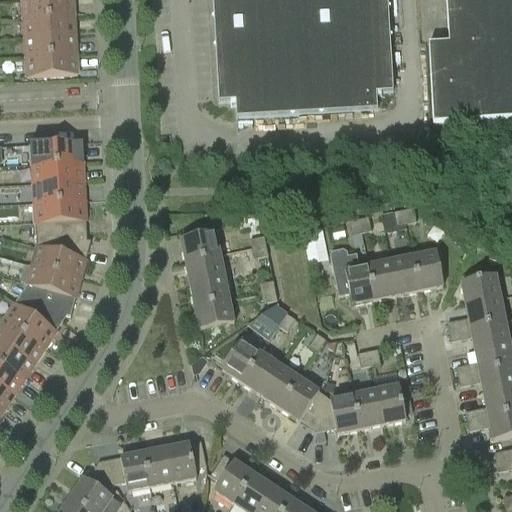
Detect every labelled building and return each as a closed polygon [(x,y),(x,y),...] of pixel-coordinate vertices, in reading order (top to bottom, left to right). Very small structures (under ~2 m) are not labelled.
[(391,95),(391,86),(385,0),(211,0),(217,105),(229,104),(229,109),(234,109),(235,121),(376,113),(375,101),(379,100),(379,96),(391,95)] [(511,0),(444,0),(447,47),(427,47),(431,127),(511,122),(511,0)] [(75,20),(73,1),(22,4),(23,23),(75,20)] [(25,42),(76,39),(75,20),(23,23),(25,42)] [(77,59),(76,39),(25,42),(26,62),(77,59)] [(26,62),(27,82),(78,79),(77,59),(26,62)] [(82,166),(81,146),(31,149),(32,169),(82,166)] [(33,189),(83,186),(82,166),(32,169),(33,189)] [(34,208),(84,205),(83,186),(33,189),(34,208)] [(34,208),(35,228),(63,226),(64,238),(84,237),(86,237),(84,205),(34,208)] [(413,212),(403,214),(406,228),(415,226),(413,212)] [(403,214),(393,216),(396,230),(406,228),(403,214)] [(368,221),(358,223),(361,237),(371,235),(368,221)] [(358,223),(348,225),(351,239),(361,237),(358,223)] [(36,251),(85,263),(90,245),(85,243),(84,237),(64,238),(63,226),(35,228),(36,251)] [(330,230),(330,232),(332,243),(343,241),(340,228),(330,230)] [(185,266),(220,259),(216,237),(181,244),(185,266)] [(249,243),(251,253),(265,250),(263,240),(249,243)] [(267,260),(265,250),(251,253),(253,263),(267,260)] [(80,282),(85,263),(36,251),(31,269),(80,282)] [(332,256),(330,260),(330,264),(338,302),(350,299),(352,310),(375,306),(368,270),(359,272),(356,258),(348,260),(347,256),(343,254),(332,256)] [(436,256),(412,261),(420,296),(443,291),(436,256)] [(220,259),(185,266),(190,289),(225,282),(220,259)] [(412,261),(390,266),(397,301),(420,296),(412,261)] [(390,266),(368,270),(375,306),(397,301),(390,266)] [(31,269),(27,288),(75,302),(80,282),(31,269)] [(461,287),(465,311),(501,304),(496,280),(484,283),(482,273),(468,276),(470,285),(461,287)] [(225,282),(190,289),(194,311),(229,304),(225,282)] [(258,288),(261,298),(275,295),(273,285),(258,288)] [(27,288),(14,307),(37,323),(44,313),(61,324),(64,319),(70,320),(75,302),(27,288)] [(276,304),(275,295),(261,298),(262,307),(276,304)] [(234,328),(229,304),(194,311),(199,335),(234,328)] [(505,326),(501,304),(465,311),(470,333),(505,326)] [(3,324),(46,352),(57,336),(56,335),(63,325),(61,324),(44,313),(37,323),(14,307),(3,324)] [(275,310),(248,328),(270,344),(279,330),(286,318),(275,310)] [(295,324),(286,318),(279,330),(287,336),(295,324)] [(447,326),(449,337),(463,334),(461,323),(447,326)] [(0,328),(0,344),(35,368),(46,352),(3,324),(0,328)] [(474,355),(510,348),(505,326),(470,333),(474,355)] [(463,334),(449,337),(451,346),(465,343),(463,334)] [(325,343),(316,338),(308,350),(317,355),(325,343)] [(0,367),(24,384),(35,368),(0,344),(0,367)] [(221,375),(240,388),(260,358),(241,345),(221,375)] [(511,370),(511,360),(510,348),(474,355),(479,377),(511,370)] [(377,354),(367,356),(370,370),(380,368),(377,354)] [(367,356),(357,357),(360,372),(370,370),(367,356)] [(279,370),(260,358),(240,388),(259,401),(279,370)] [(0,390),(14,400),(24,384),(0,367),(0,390)] [(456,371),(458,381),(472,379),(470,368),(456,371)] [(278,413),(299,383),(279,370),(259,401),(278,413)] [(483,399),(511,393),(511,370),(479,377),(483,399)] [(472,379),(458,381),(460,391),(474,388),(472,379)] [(319,396),(299,383),(278,413),(298,427),(299,426),(315,437),(320,410),(313,405),(319,396)] [(0,414),(3,416),(14,400),(0,390),(0,414)] [(398,390),(375,395),(382,430),(406,426),(404,418),(402,407),(398,390)] [(511,393),(483,399),(488,421),(511,416),(511,393)] [(375,395),(352,400),(360,435),(382,430),(375,395)] [(321,411),(320,410),(315,437),(316,437),(336,433),(337,440),(360,435),(352,400),(330,404),(331,409),(321,411)] [(404,418),(411,416),(409,405),(402,407),(404,418)] [(465,416),(467,426),(481,423),(479,413),(465,416)] [(511,416),(488,421),(493,445),(511,441),(511,416)] [(481,423),(467,426),(469,435),(483,433),(481,423)] [(166,453),(173,488),(196,484),(194,474),(206,471),(201,446),(166,453)] [(166,453),(143,458),(150,493),(173,488),(166,453)] [(493,457),(496,467),(510,464),(508,454),(493,457)] [(127,497),(150,493),(143,458),(121,462),(120,463),(99,467),(114,490),(125,487),(127,497)] [(233,509),(253,479),(224,460),(209,481),(219,488),(214,496),(233,509)] [(510,464),(496,467),(498,476),(511,473),(510,464)] [(83,483),(70,502),(84,511),(116,511),(120,508),(107,500),(114,490),(99,467),(87,486),(83,483)] [(258,511),(272,492),(253,479),(233,509),(237,511),(258,511)] [(272,492),(258,511),(285,511),(291,504),(272,492)] [(511,499),(503,501),(505,511),(511,509),(511,499)] [(63,511),(84,511),(70,502),(63,511)]
